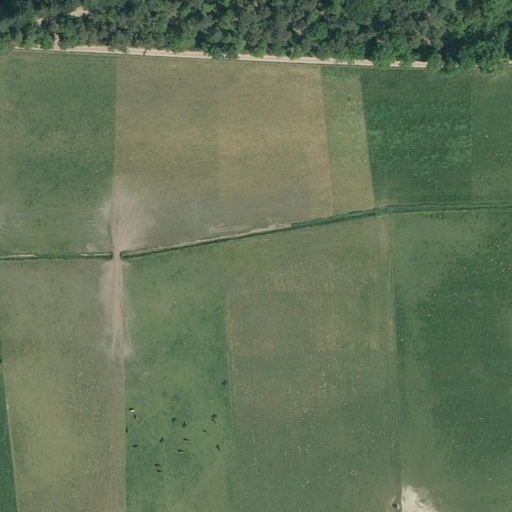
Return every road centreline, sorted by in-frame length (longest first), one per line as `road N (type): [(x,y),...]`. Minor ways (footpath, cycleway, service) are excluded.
road 1 (track): [(511,62),(0,47)]
road 2 (track): [(0,27),(129,0)]
